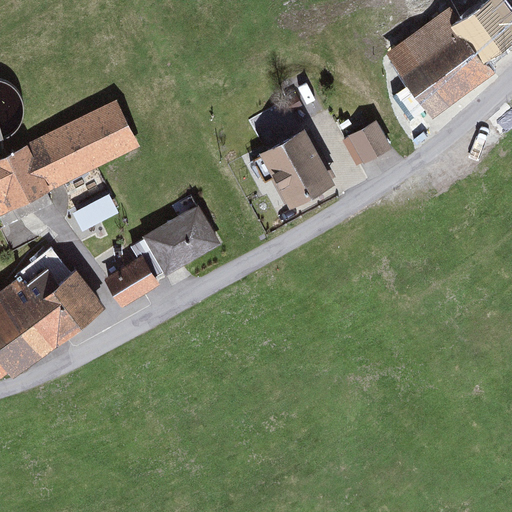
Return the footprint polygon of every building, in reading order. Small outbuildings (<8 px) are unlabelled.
[(457,5),(390,52),(430,108),(511,50),(511,21),(501,6),(473,26),(457,5)] [(0,228),(140,160),(114,107),(0,163),(0,228)] [(375,124),(345,139),(359,166),(388,152),(375,124)] [(301,128),(251,157),(280,207),(329,178),(301,128)] [(86,221),(123,202),(113,183),(77,201),(86,221)] [(195,216),(143,250),(154,267),(163,280),(166,286),(219,251),(195,216)] [(59,257),(0,304),(0,370),(6,379),(98,305),(59,257)] [(163,280),(154,267),(106,296),(122,321),(162,297),(155,286),(163,280)]
